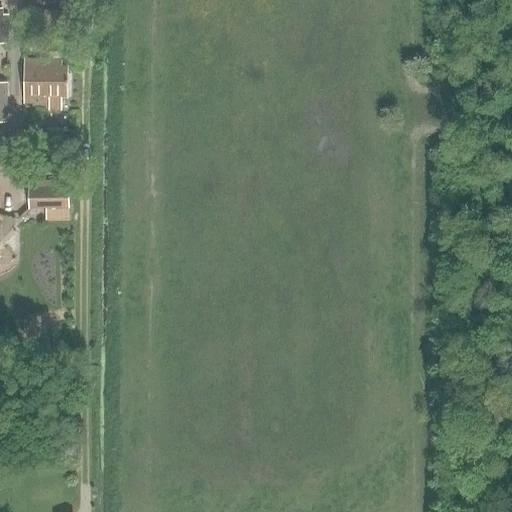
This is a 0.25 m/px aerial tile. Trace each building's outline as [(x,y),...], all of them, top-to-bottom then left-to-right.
[(94,0),(82,0),(82,18),(95,18),(94,0)] [(68,1),(60,1),(60,10),(69,9),(68,1)] [(0,8),(0,45),(10,46),(9,15),(3,15),(3,9),(0,8)] [(44,11),(43,28),(72,29),(72,12),(67,12),(44,11)] [(67,69),(62,69),(61,61),(24,61),(23,103),(49,103),(49,111),(62,111),(62,103),(63,97),(67,97),(67,69)] [(29,210),(70,209),(70,187),(59,188),(43,188),(29,188),(29,210)]
